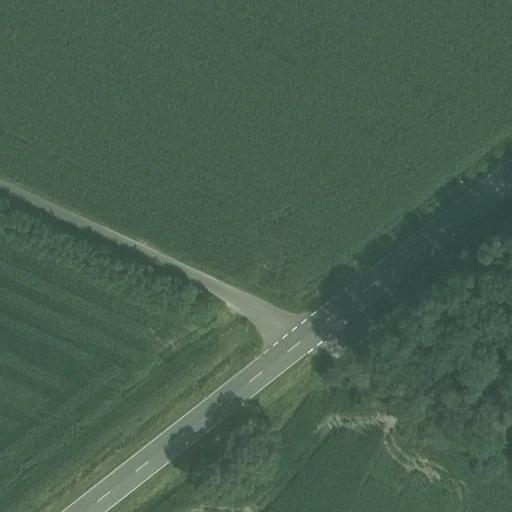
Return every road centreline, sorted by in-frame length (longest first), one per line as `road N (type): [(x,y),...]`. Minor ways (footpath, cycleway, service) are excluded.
road 1 (residential): [(0,201),(305,335)]
road 2 (primary): [(81,511),(305,335)]
road 3 (primary): [(305,335),(511,173)]
road 4 (unclassified): [(305,335),(511,437)]
